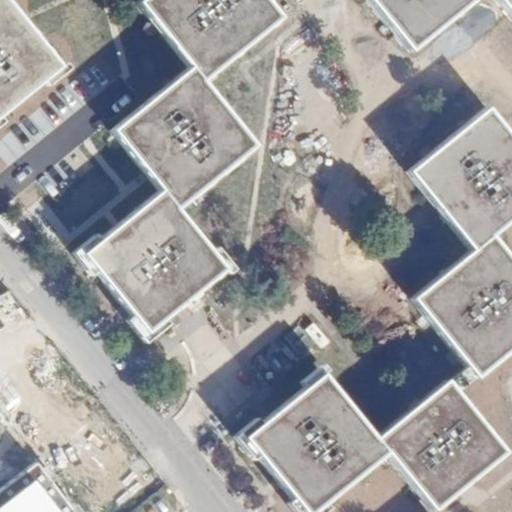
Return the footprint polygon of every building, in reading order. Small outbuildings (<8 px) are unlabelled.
[(0,0),(0,114),(56,70),(16,19),(0,0)] [(146,0),(138,7),(187,70),(111,134),(146,175),(163,195),(86,255),(149,334),(183,307),(226,274),(176,211),(252,147),(200,83),(277,20),(260,0),(146,0)] [(511,0),(367,0),(411,54),(477,0),(496,0),(499,4),(511,18),(511,0)] [(511,262),(491,236),(511,217),(511,140),(484,108),(408,173),(433,201),(475,250),(450,270),(412,301),(477,379),(511,350),(511,262)] [(374,173),(351,192),(369,212),(391,193),(374,173)] [(505,461),(448,390),(417,415),(377,448),(321,383),(279,418),(244,447),(297,511),(325,511),(386,462),(429,511),(442,511),(468,491),(505,461)] [(0,511),(71,511),(34,463),(0,489),(0,511)]
